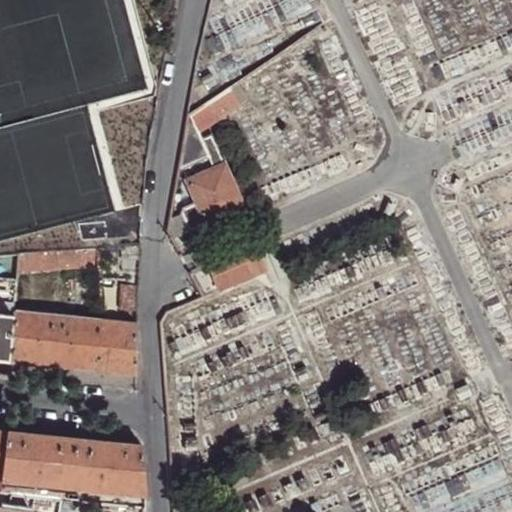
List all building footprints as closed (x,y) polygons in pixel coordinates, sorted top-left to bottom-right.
[(245,98),(234,81),(215,94),(202,103),(213,119),(245,98)] [(194,109),(187,113),(191,123),(199,119),(194,109)] [(183,116),(175,169),(204,157),(197,139),(191,123),(187,113),(186,114),(183,116)] [(208,135),(197,139),(204,157),(210,171),(215,168),(222,171),(208,135)] [(239,210),(222,171),(215,168),(210,171),(188,180),(185,186),(193,204),(179,210),(177,214),(183,228),(188,230),(201,224),(202,226),(239,210)] [(17,273),(96,267),(96,250),(18,256),(17,273)] [(257,250),(242,256),(245,262),(259,256),(257,250)] [(242,256),(222,264),(224,270),(210,275),(216,290),(265,271),(259,256),(245,262),(242,256)] [(224,270),(222,264),(208,270),(210,275),(224,270)] [(97,278),(98,289),(115,290),(123,290),(123,280),(97,278)] [(0,316),(13,318),(14,313),(16,281),(0,279),(0,316)] [(136,318),(137,281),(123,280),(123,290),(121,311),(125,311),(125,317),(136,318)] [(98,289),(99,321),(114,323),(115,290),(98,289)] [(9,363),(95,372),(99,321),(14,313),(13,318),(9,363)] [(0,362),(9,363),(13,318),(0,316),(0,362)] [(136,376),(136,325),(114,323),(99,321),(95,372),(136,376)] [(141,447),(6,433),(2,479),(2,484),(144,498),(141,447)] [(33,498),(64,501),(64,495),(2,488),(0,489),(0,494),(11,496),(33,498)] [(0,504),(10,505),(11,496),(0,494),(0,504)] [(13,511),(31,511),(33,498),(11,496),(10,505),(9,511),(13,511)] [(145,510),(145,504),(81,497),(80,503),(145,510)]
